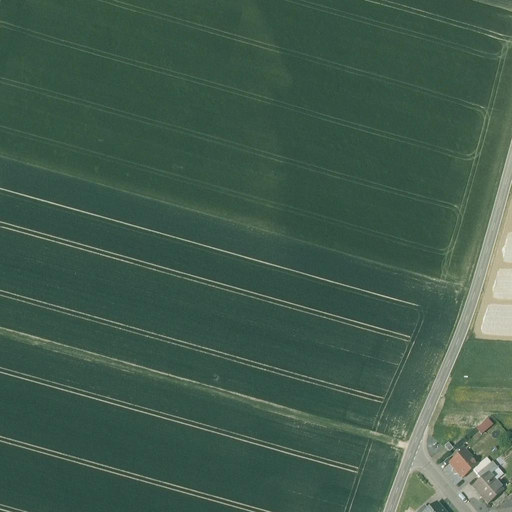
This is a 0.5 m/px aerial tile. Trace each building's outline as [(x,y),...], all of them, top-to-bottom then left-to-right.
[(487,421),(476,431),(481,436),(492,427),(487,421)] [(448,445),(444,448),(449,454),(453,451),(448,445)] [(464,452),(449,465),(462,480),(472,471),(477,467),(464,452)] [(472,471),(477,477),(491,465),(486,459),(477,467),(472,471)] [(491,465),(477,477),(481,481),(488,475),(490,477),(498,471),(492,464),(491,465)] [(481,481),(472,489),(488,506),(503,493),(490,477),(488,475),(481,481)] [(511,511),(511,500),(499,511),(511,511)]
